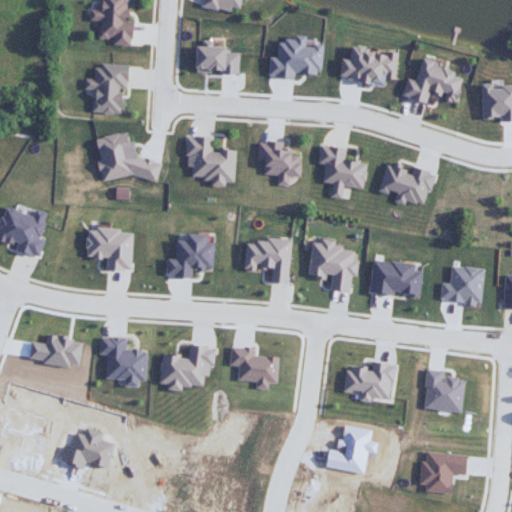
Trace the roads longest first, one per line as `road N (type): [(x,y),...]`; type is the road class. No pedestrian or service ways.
road 1 (residential): [(511,343),(285,315),(130,307),(0,278)]
road 2 (residential): [(162,102),(323,111),(511,158)]
road 3 (residential): [(314,320),(300,430),(271,511)]
road 4 (residential): [(509,343),(490,511)]
road 5 (residential): [(122,511),(0,476)]
road 6 (residential): [(157,124),(165,0)]
